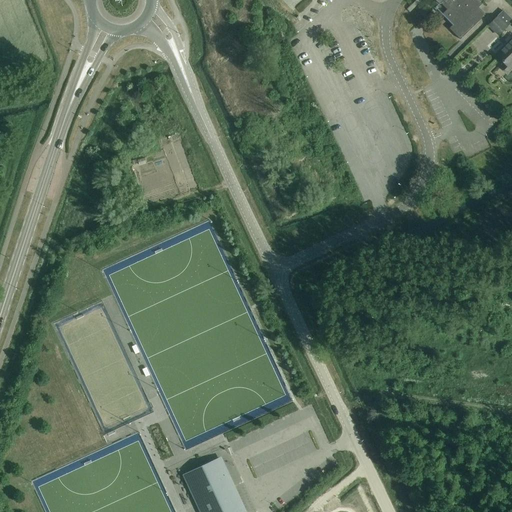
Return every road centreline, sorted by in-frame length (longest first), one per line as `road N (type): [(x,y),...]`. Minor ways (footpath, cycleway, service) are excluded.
road 1 (residential): [(283,264),(420,193),(427,141),(385,44),(397,0)]
road 2 (unclassified): [(388,511),(282,288),(283,264)]
road 3 (secondary): [(0,321),(65,126)]
road 4 (residential): [(283,264),(265,251),(191,96)]
